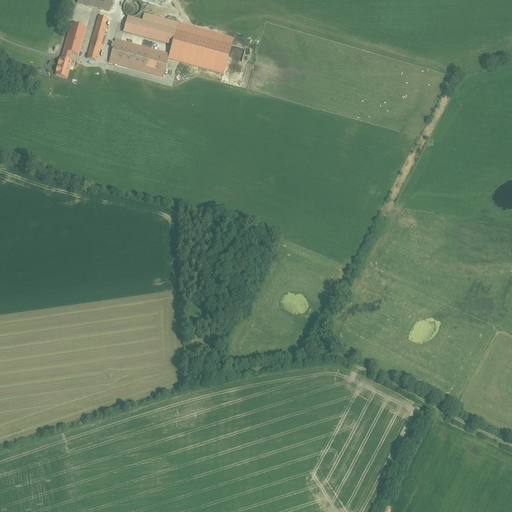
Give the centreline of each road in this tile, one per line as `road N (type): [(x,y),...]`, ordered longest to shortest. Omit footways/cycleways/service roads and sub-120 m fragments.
road 1 (track): [(436,408),(333,355),(190,394)]
road 2 (track): [(379,511),(436,408),(511,447)]
